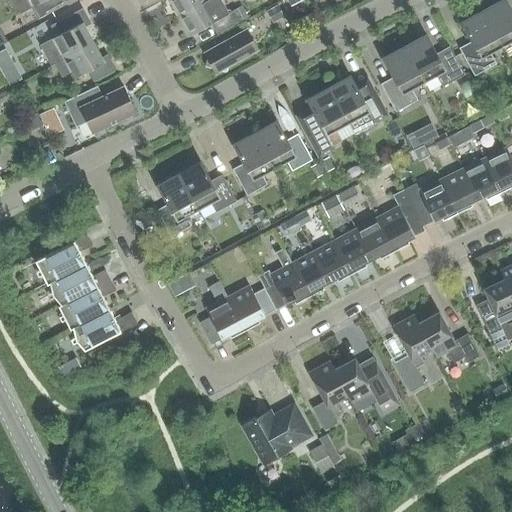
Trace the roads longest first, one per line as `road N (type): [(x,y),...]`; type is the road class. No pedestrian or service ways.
road 1 (residential): [(86,160),(201,376),(220,380),(511,222)]
road 2 (residential): [(182,113),(401,0)]
road 3 (residential): [(182,113),(114,0)]
road 4 (tertiary): [(58,511),(0,396)]
